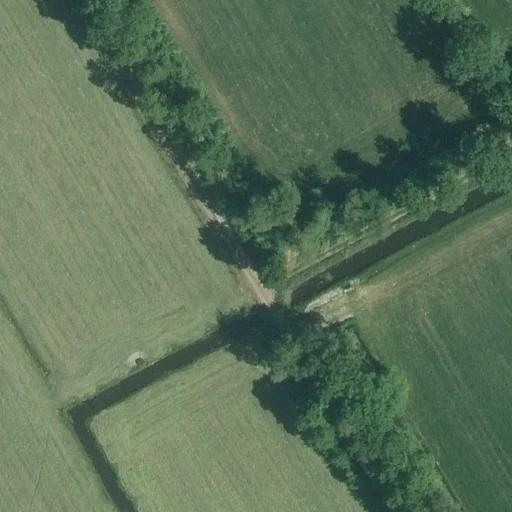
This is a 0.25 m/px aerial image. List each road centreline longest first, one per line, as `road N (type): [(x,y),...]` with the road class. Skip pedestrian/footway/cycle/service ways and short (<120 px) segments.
road 1 (track): [(83,0),(388,511)]
road 2 (track): [(260,297),(511,158)]
